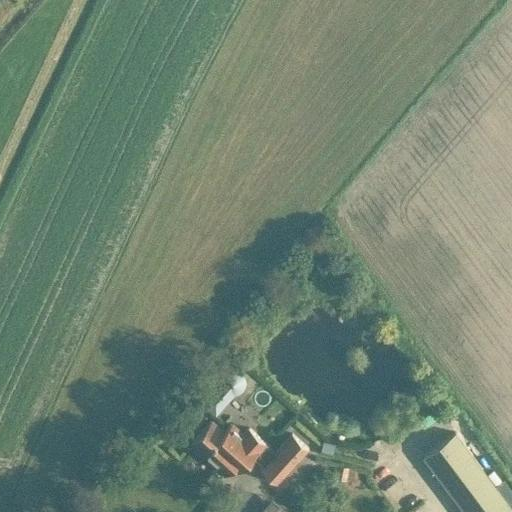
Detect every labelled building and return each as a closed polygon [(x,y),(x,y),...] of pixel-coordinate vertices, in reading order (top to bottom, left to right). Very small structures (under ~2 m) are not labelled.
[(234,467),(239,471),(252,456),(263,465),(276,450),(266,441),(248,425),(244,431),(231,420),(226,425),(224,429),(211,419),(192,441),(218,463),(214,467),(225,477),(234,467)] [(402,448),(420,432),(409,419),(390,435),(402,448)] [(511,511),(511,507),(455,431),(423,455),(465,511),(511,511)] [(260,468),(276,483),(308,447),(293,432),(276,450),(263,465),(260,468)] [(401,463),(379,478),(401,511),(423,497),(401,463)] [(338,468),(336,478),(344,480),(347,471),(338,468)] [(266,511),(291,511),(272,499),(264,511),(266,511)]
